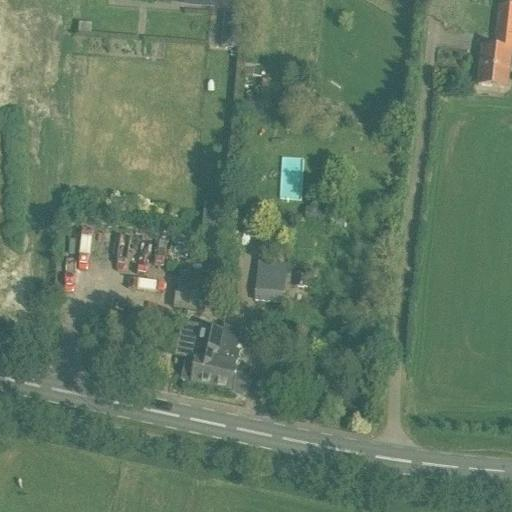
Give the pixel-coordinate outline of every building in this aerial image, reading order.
[(482,48),(478,86),(508,90),(511,56),(511,0),(511,8),(500,7),(494,49),(482,48)] [(229,15),(226,48),(238,49),(241,16),(229,15)] [(310,98),(281,95),(279,116),(308,119),(310,98)] [(221,262),(226,207),(205,205),(199,260),(221,262)] [(306,208),(305,223),(344,228),(346,213),(306,208)] [(254,302),(255,302),(284,304),(287,267),(258,264),(254,302)] [(181,273),(178,297),(215,301),(215,299),(226,300),(229,271),(219,270),(218,276),(181,273)] [(307,276),(296,275),(295,287),(307,288),(307,276)] [(146,323),(102,316),(100,329),(131,334),(132,329),(144,331),(146,323)] [(152,321),(152,322),(150,331),(165,335),(167,324),(152,321)] [(184,325),(178,351),(188,353),(182,381),(191,383),(211,387),(225,327),(223,327),(222,330),(222,333),(184,325)] [(225,327),(211,387),(212,387),(247,394),(250,382),(251,377),(236,374),(240,353),(236,352),(241,331),(225,327)]
